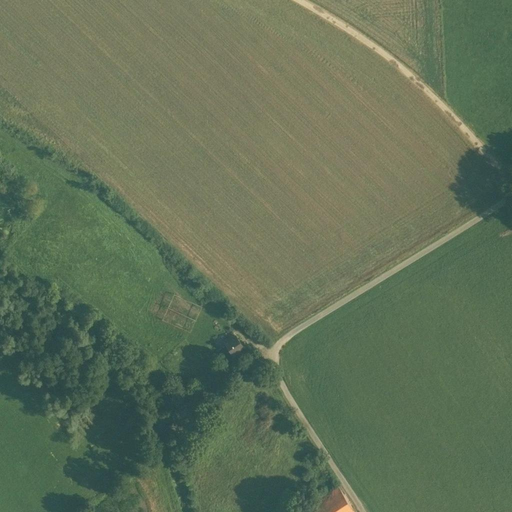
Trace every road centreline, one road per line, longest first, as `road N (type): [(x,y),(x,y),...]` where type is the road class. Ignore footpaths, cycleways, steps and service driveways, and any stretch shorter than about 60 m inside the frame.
road 1 (residential): [(370,511),(274,374),(277,348),(511,195)]
road 2 (track): [(511,184),(409,68),(296,0)]
